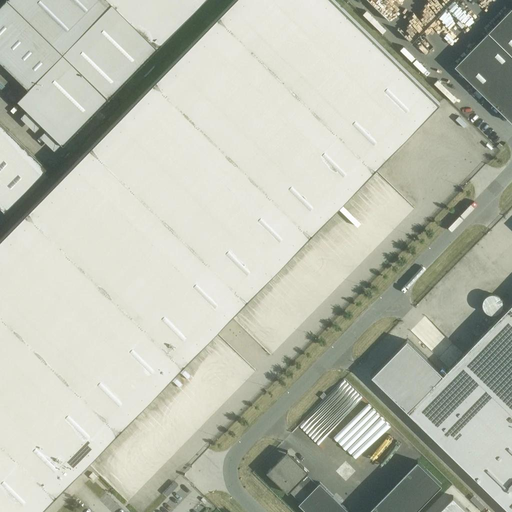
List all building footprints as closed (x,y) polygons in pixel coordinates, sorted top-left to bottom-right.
[(0,511),(39,511),(439,103),(333,0),(233,0),(0,239),(0,511)] [(0,61),(29,89),(63,54),(8,0),(6,0),(0,6),(0,61)] [(8,0),(63,54),(109,99),(158,49),(205,0),(8,0)] [(433,17),(451,0),(438,0),(441,2),(436,7),(430,5),(423,13),(415,4),(411,7),(406,6),(407,11),(413,18),(407,19),(403,15),(401,17),(402,24),(394,25),(395,28),(404,38),(418,36),(421,39),(421,43),(432,45),(428,40),(436,33),(437,25),(430,17),(433,17)] [(488,98),(511,121),(511,7),(455,66),(488,99),(488,98)] [(63,54),(29,89),(27,91),(18,101),(26,109),(63,145),(109,99),(108,98),(63,54)] [(0,207),(5,212),(47,168),(0,122),(0,207)] [(491,263),(499,256),(485,241),(480,245),(484,249),(480,252),(491,263)] [(424,317),(413,328),(439,356),(444,351),(443,350),(483,312),(485,314),(497,303),(486,290),(482,294),(456,266),(413,305),(424,317)] [(407,340),(371,376),(407,411),(509,511),(511,511),(511,304),(509,307),(464,353),(463,354),(449,368),(449,369),(443,375),(407,340)] [(347,511),(349,511),(320,482),(309,493),(299,482),(309,472),(294,457),(288,462),(282,457),(277,462),(277,461),(266,472),(288,493),(290,491),(301,502),(299,504),(307,511),(347,511)] [(462,479),(458,482),(464,488),(468,485),(462,479)] [(470,511),(453,495),(437,511),(470,511)]
